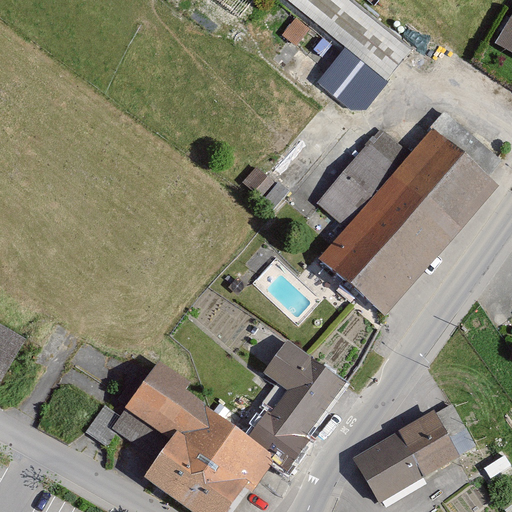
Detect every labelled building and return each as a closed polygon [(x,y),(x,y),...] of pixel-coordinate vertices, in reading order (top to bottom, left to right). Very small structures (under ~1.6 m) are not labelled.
[(411,45),(357,0),(275,0),(343,46),(320,79),(361,109),(411,45)] [(511,10),(497,35),(511,46),(511,10)] [(416,131),(304,259),(368,314),(480,186),(416,131)] [(511,295),(502,302),(511,317),(511,295)] [(0,374),(22,338),(0,325),(0,374)] [(245,407),(227,430),(260,455),(274,466),(340,380),(271,327),(240,368),(267,389),(250,411),(245,407)] [(154,440),(126,479),(173,511),(220,511),(260,455),(227,430),(133,367),(106,407),(154,440)] [(415,411),(343,457),(372,503),(445,457),(415,411)]
